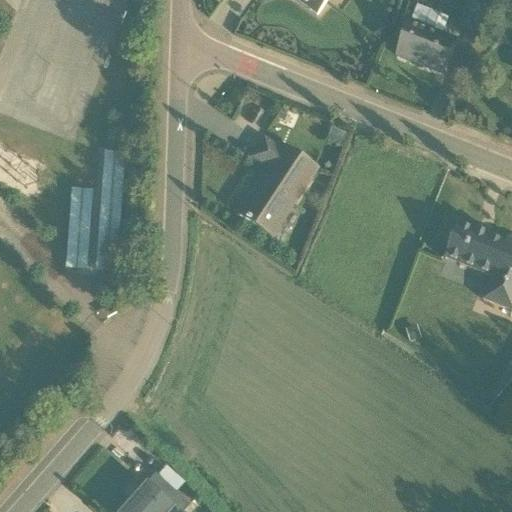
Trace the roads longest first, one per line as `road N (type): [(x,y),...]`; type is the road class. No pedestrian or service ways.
road 1 (residential): [(18,511),(127,382),(163,299),(177,37)]
road 2 (residential): [(177,37),(511,168)]
